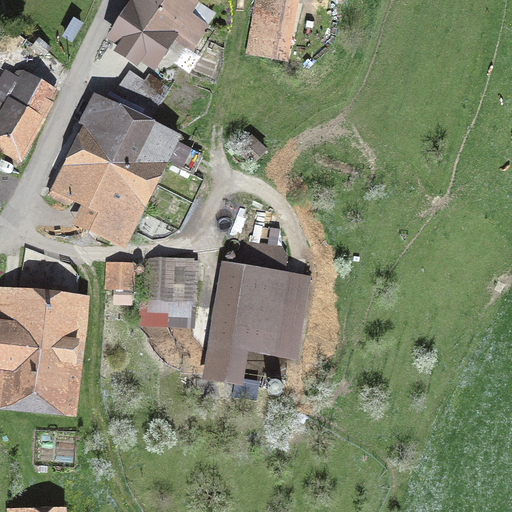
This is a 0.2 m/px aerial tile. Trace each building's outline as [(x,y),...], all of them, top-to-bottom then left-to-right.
[(185,0),(141,0),(117,37),(124,41),(118,51),(137,63),(144,54),(155,61),(165,46),(176,53),(183,43),(193,49),(208,25),(206,24),(213,13),(192,0),(191,0),(190,3),(185,0)] [(259,0),(249,57),(274,62),(285,3),(269,0),(259,0)] [(0,149),(12,157),(51,88),(21,72),(0,107),(0,149)] [(200,153),(97,102),(53,190),(91,208),(82,224),(120,243),(162,159),(190,173),(200,153)] [(285,275),(288,257),(283,249),(248,243),(234,268),(230,267),(212,376),(239,380),(245,346),(293,354),(305,279),(285,275)] [(195,303),(197,265),(151,263),(150,301),(145,300),(142,327),(194,330),(196,304),(195,303)] [(111,266),(110,289),(118,289),(117,301),(131,303),(132,290),(134,268),(111,266)] [(90,301),(0,291),(0,401),(6,402),(66,408),(74,324),(88,325),(90,301)]
